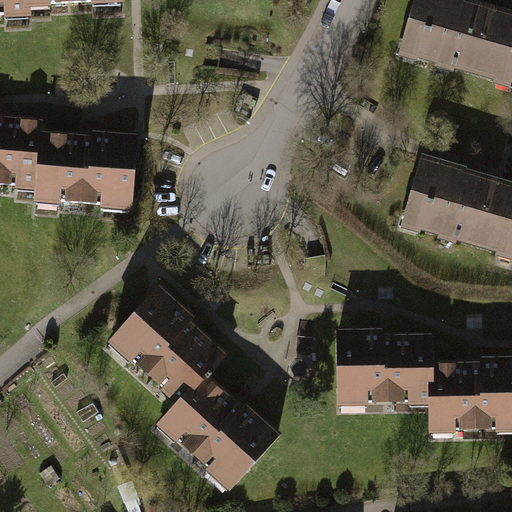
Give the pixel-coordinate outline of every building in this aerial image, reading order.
[(24,5),(23,0),(0,0),(0,14),(24,13),(24,5)] [(511,12),(467,0),(416,0),(401,52),(511,83),(511,12)] [(71,86),(56,84),(55,96),(69,98),(71,86)] [(0,185),(35,189),(40,130),(41,119),(0,115),(0,185)] [(91,135),(40,130),(35,189),(34,200),(129,209),(136,134),(92,130),(91,135)] [(511,185),(423,160),(403,228),(511,259),(511,185)] [(393,285),(379,286),(379,300),(394,300),(393,285)] [(193,319),(159,286),(106,341),(174,406),(202,376),(222,356),(189,323),(193,319)] [(226,301),(215,291),(205,302),(216,312),(226,301)] [(482,314),(468,315),(468,329),(483,329),(482,314)] [(377,327),(330,328),(331,403),(425,402),(425,361),(424,333),(377,333),(377,327)] [(476,360),(425,361),(425,402),(426,432),(511,429),(511,354),(476,355),(476,360)] [(241,410),(204,375),(176,404),(155,426),(225,491),(277,437),(245,406),(241,410)]
